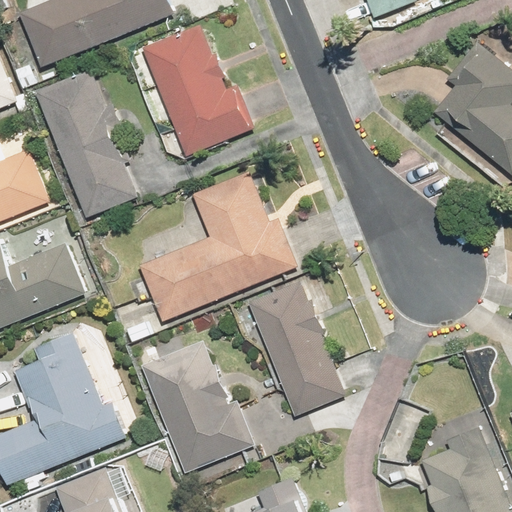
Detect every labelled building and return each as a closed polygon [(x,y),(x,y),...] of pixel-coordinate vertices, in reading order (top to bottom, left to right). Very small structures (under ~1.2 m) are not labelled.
[(61,0),(24,16),(47,69),(180,14),(174,0),(61,0)] [(418,0),(370,0),(379,20),(420,3),(418,0)] [(206,25),(151,48),(196,158),(264,129),(246,85),(233,90),(229,79),(234,77),(224,54),(219,56),(206,25)] [(458,86),(437,112),(511,173),(511,66),(482,41),(450,80),(458,86)] [(0,113),(25,103),(3,51),(0,52),(0,113)] [(97,71),(43,93),(96,219),(150,197),(123,132),(132,128),(121,103),(112,107),(97,71)] [(0,223),(57,200),(36,150),(0,164),(0,223)] [(218,237),(149,266),(173,323),(307,267),(287,220),(278,223),(257,172),(200,195),(218,237)] [(7,236),(0,238),(0,334),(96,295),(73,241),(19,264),(7,236)] [(307,282),(257,303),(305,419),(356,398),(330,336),(335,334),(320,300),(315,302),(307,282)] [(44,421),(0,439),(0,446),(18,489),(136,440),(121,404),(112,407),(81,334),(42,350),(48,363),(23,373),(44,421)] [(210,341),(150,366),(196,475),(263,447),(244,402),(235,405),(234,402),(239,400),(224,366),(221,367),(210,341)] [(452,450),(425,461),(435,485),(428,488),(436,511),(511,511),(511,498),(484,428),(449,441),(452,450)] [(272,510),(266,511),(314,511),(308,495),(299,476),(265,490),(272,510)] [(128,511),(124,501),(97,511),(128,511)]
